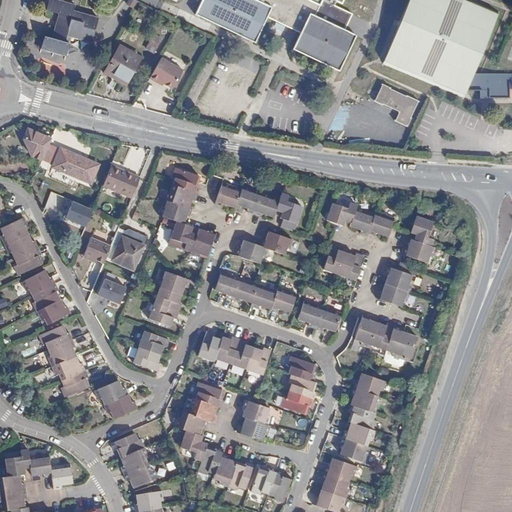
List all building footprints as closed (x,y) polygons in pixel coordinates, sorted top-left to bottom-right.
[(73,11),(75,5),(58,0),(48,0),(45,12),(59,16),(52,40),(45,38),(41,50),(67,58),(73,38),(89,43),(97,18),(73,11)] [(203,0),(196,16),(256,44),(268,17),(290,27),(302,33),(291,54),(338,76),(357,36),(346,30),(347,27),(350,20),(352,15),(334,7),(335,3),(341,6),(344,0),(203,0)] [(118,70),(130,76),(143,52),(122,40),(107,68),(116,73),(118,70)] [(166,82),(174,86),(183,67),(161,55),(150,77),(158,81),(159,78),(166,82)] [(29,61),(24,64),(27,71),(35,68),(29,61)] [(128,79),(130,76),(118,70),(116,73),(128,79)] [(511,79),(473,79),(468,92),(481,92),(481,98),(493,99),(507,99),(507,87),(511,86),(511,79)] [(406,129),(417,104),(381,88),(372,106),(396,117),(394,123),(406,129)] [(31,157),(42,162),(51,140),(27,130),(23,140),(31,157)] [(60,149),(52,168),(91,184),(99,165),(60,149)] [(111,167),(103,186),(131,198),(140,178),(111,167)] [(174,179),(172,186),(194,194),(197,187),(194,185),(195,181),(197,176),(175,169),(172,177),(174,179)] [(241,190),(222,183),(215,205),(222,208),(223,205),(234,209),(236,205),(241,190)] [(194,194),(172,186),(170,193),(167,192),(164,201),(167,202),(186,208),(189,200),(192,201),(194,194)] [(243,186),(241,190),(236,205),(245,208),(246,204),(250,205),(248,210),(247,212),(253,214),(261,192),(243,186)] [(279,198),(261,192),(253,214),(261,217),(262,214),(263,210),(266,211),(265,215),(271,217),(273,217),(275,210),(279,198)] [(45,213),(90,226),(95,206),(51,193),(45,213)] [(281,193),(279,198),(275,210),(282,213),(281,218),(283,219),(296,223),(303,206),(286,201),(288,195),(281,193)] [(158,216),(162,217),(176,222),(181,223),(183,216),(187,216),(189,210),(186,208),(167,202),(165,208),(161,207),(158,216)] [(355,207),(356,205),(348,202),(347,207),(332,203),(326,221),(329,222),(341,225),(343,225),(345,220),(350,222),(355,207)] [(367,232),(374,213),(355,207),(350,222),(349,226),(354,228),(358,229),(360,225),(362,226),(360,230),(359,232),(367,235),(367,232)] [(395,217),(375,211),(374,213),(367,232),(375,235),(376,232),(377,229),(380,230),(378,233),(387,235),(392,225),(395,217)] [(414,239),(430,245),(432,239),(427,236),(432,220),(416,214),(410,231),(416,233),(414,239)] [(4,246),(28,235),(25,227),(27,226),(24,219),(0,229),(0,230),(2,236),(0,237),(4,246)] [(181,223),(176,222),(170,239),(186,245),(183,251),(190,253),(197,235),(191,233),(193,227),(181,223)] [(111,261),(133,271),(147,238),(129,230),(124,232),(111,261)] [(200,255),(208,257),(216,233),(208,230),(207,233),(199,230),(197,235),(190,253),(190,255),(199,258),(200,255)] [(293,240),(277,235),(268,232),(266,238),(270,239),(269,241),(265,240),(262,239),(260,247),(267,249),(284,255),(286,248),(290,249),(293,240)] [(99,257),(106,259),(113,242),(94,234),(87,251),(99,257)] [(32,244),(28,235),(4,246),(7,254),(10,253),(13,260),(37,249),(34,243),(32,244)] [(433,255),(435,247),(430,245),(414,239),(410,238),(409,243),(413,244),(413,247),(408,245),(405,245),(402,253),(427,261),(430,253),(433,255)] [(265,256),(267,249),(260,247),(243,241),(242,245),(246,247),(245,249),(241,247),(238,247),(235,256),(247,259),(260,263),(263,255),(265,256)] [(340,248),(334,245),(325,269),(339,275),(347,253),(340,250),(340,248)] [(40,256),(37,249),(13,260),(16,267),(14,268),(17,276),(41,265),(38,257),(40,256)] [(98,259),(99,257),(87,251),(86,254),(98,259)] [(347,253),(339,275),(356,280),(364,256),(357,253),(356,256),(347,253)] [(384,282),(409,291),(412,281),(410,280),(412,274),(397,268),(387,265),(385,272),(387,273),(391,274),(390,277),(386,276),(384,282)] [(31,295),(54,283),(51,276),(48,278),(44,271),(22,282),(26,290),(29,289),(31,295)] [(160,288),(182,296),(183,291),(180,290),(181,288),(184,288),(187,289),(190,281),(166,272),(163,281),(160,280),(158,287),(160,288)] [(232,300),(240,279),(221,273),(215,291),(223,294),(224,291),(228,292),(227,295),(226,298),(232,300)] [(106,276),(98,294),(122,305),(130,286),(106,276)] [(252,303),(258,285),(240,279),(232,300),(241,303),(242,300),(243,297),(246,298),(245,301),(252,303)] [(407,297),(409,291),(384,282),(383,286),(387,288),(386,290),(382,289),(379,288),(376,297),(401,305),(405,296),(407,297)] [(57,290),(54,283),(31,295),(34,302),(33,303),(37,311),(58,299),(55,291),(57,290)] [(276,291),(258,285),(252,303),(251,306),(259,309),(260,306),(261,303),(265,304),(264,307),(270,310),(276,291)] [(297,294),(278,287),(276,291),(270,310),(278,312),(280,309),(280,306),(284,307),(283,310),(291,312),(297,294)] [(155,304),(179,313),(181,305),(178,304),(175,303),(176,300),(180,301),(182,296),(160,288),(155,304)] [(7,297),(0,299),(0,308),(0,309),(10,305),(7,297)] [(63,308),(58,299),(37,311),(41,319),(43,319),(47,325),(69,313),(66,306),(63,308)] [(315,328),(322,306),(304,300),(299,318),(308,321),(309,318),(311,319),(310,322),(309,326),(315,328)] [(177,320),(179,313),(155,304),(149,320),(171,327),(173,321),(170,320),(171,317),(174,318),(177,320)] [(342,313),(322,306),(315,328),(324,331),(325,327),(326,324),(329,325),(328,329),(336,332),(342,313)] [(370,317),(363,314),(355,338),(363,341),(363,344),(369,347),(370,343),(378,322),(373,320),(372,323),(369,323),(370,319),(370,317)] [(370,343),(386,349),(394,325),(386,322),(385,325),(384,328),(381,327),(382,324),(378,322),(370,343)] [(47,349),(71,339),(68,331),(65,332),(62,325),(38,334),(41,342),(44,342),(47,349)] [(394,325),(386,349),(393,351),(392,354),(401,357),(410,333),(404,330),(403,330),(402,334),(399,333),(400,329),(401,327),(394,325)] [(139,348),(161,356),(163,350),(160,349),(160,346),(164,347),(167,348),(169,340),(145,332),(139,348)] [(200,357),(215,362),(216,358),(223,341),(215,338),(216,335),(209,333),(200,357)] [(232,339),(224,337),(223,341),(216,358),(232,364),(240,340),(233,337),(232,339)] [(51,365),(75,356),(71,346),(74,345),(71,339),(47,349),(49,355),(48,356),(51,365)] [(240,340),(232,364),(248,369),(255,347),(250,346),(248,350),(246,349),(247,344),(247,342),(240,340)] [(261,350),(255,347),(248,369),(263,374),(271,351),(265,348),(264,351),(263,355),(260,354),(261,350)] [(159,361),(161,356),(139,348),(134,363),(134,364),(159,372),(161,365),(158,364),(158,363),(155,362),(155,360),(159,361)] [(59,379),(84,369),(81,361),(78,363),(75,356),(51,365),(54,374),(57,373),(59,379)] [(294,376),(313,382),(315,374),(312,373),(315,365),(293,357),(291,366),(293,367),(291,375),(294,376)] [(86,375),(84,369),(59,379),(62,386),(60,387),(63,395),(87,385),(84,377),(86,375)] [(356,379),(353,388),(378,396),(381,388),(384,389),(387,381),(378,378),(361,373),(359,380),(356,379)] [(313,391),(315,383),(313,382),(294,376),(291,384),(294,385),(291,392),(313,400),(315,392),(313,391)] [(104,404),(128,393),(126,387),(122,388),(119,380),(95,390),(98,399),(102,397),(104,404)] [(199,401),(220,408),(223,409),(225,401),(222,400),(225,392),(202,384),(199,392),(201,394),(199,401)] [(351,403),(377,412),(379,405),(376,403),(378,396),(353,388),(351,395),(353,397),(351,403)] [(311,407),(313,400),(291,392),(288,401),(285,400),(283,407),(305,414),(308,407),(311,407)] [(131,402),(128,393),(104,404),(108,412),(111,411),(114,419),(137,408),(134,401),(131,402)] [(194,417),(209,422),(217,425),(220,417),(217,416),(220,408),(199,401),(196,400),(194,408),(197,409),(194,417)] [(242,418),(246,419),(267,426),(270,418),(267,416),(269,410),(245,401),(243,408),(245,409),(242,418)] [(374,419),(377,412),(351,403),(348,411),(351,412),(349,421),(351,421),(374,430),(377,421),(374,419)] [(176,428),(187,432),(201,437),(204,428),(207,429),(209,422),(194,417),(184,414),(182,421),(179,420),(176,428)] [(240,426),(237,433),(262,441),(265,434),(268,435),(270,428),(267,426),(246,419),(243,427),(240,426)] [(343,437),(368,445),(371,438),(373,439),(376,430),(374,430),(351,421),(349,430),(346,429),(343,437)] [(194,467),(201,469),(208,449),(209,446),(202,444),(204,438),(201,437),(187,432),(180,455),(196,461),(194,467)] [(117,451),(120,458),(144,447),(141,441),(138,442),(135,434),(111,444),(114,451),(117,451)] [(366,453),(368,445),(343,437),(341,444),(343,445),(341,453),(366,462),(369,454),(366,453)] [(121,468),(123,475),(147,465),(145,458),(148,457),(144,447),(120,458),(123,467),(121,468)] [(208,473),(216,476),(223,455),(224,451),(217,448),(215,451),(208,449),(201,469),(199,474),(207,476),(208,473)] [(29,457),(28,449),(21,451),(21,457),(5,460),(8,477),(20,475),(25,474),(24,469),(31,468),(29,457)] [(48,453),(29,457),(31,468),(33,476),(34,476),(40,475),(43,474),(45,478),(52,477),(50,467),(48,453)] [(216,476),(215,480),(223,483),(223,486),(230,488),(238,463),(234,462),(232,461),(232,458),(223,455),(216,476)] [(325,472),(350,481),(353,473),(356,473),(358,467),(334,458),(331,466),(328,465),(325,472)] [(238,463),(230,488),(237,491),(238,488),(248,491),(256,466),(247,463),(246,466),(238,463)] [(70,464),(50,467),(52,477),(55,490),(62,489),(61,485),(66,485),(73,483),(70,464)] [(147,465),(123,475),(126,482),(129,481),(133,489),(157,479),(154,471),(150,472),(147,465)] [(263,493),(271,495),(279,471),(271,468),(270,471),(262,469),(254,493),(261,496),(263,493)] [(279,471),(271,495),(278,498),(277,501),(285,504),(293,479),(286,476),(287,473),(279,471)] [(323,489),(348,498),(351,490),(347,489),(350,481),(325,472),(323,480),(326,481),(323,489)] [(8,477),(0,478),(0,495),(26,491),(25,484),(21,484),(20,475),(8,477)] [(346,505),(348,498),(323,489),(320,497),(318,496),(315,504),(338,511),(339,511),(342,505),(346,505)] [(26,491),(0,495),(0,498),(0,502),(0,501),(0,511),(11,510),(25,507),(24,498),(27,497),(26,491)] [(134,505),(135,511),(158,509),(157,501),(160,500),(159,492),(136,495),(137,504),(134,505)]
